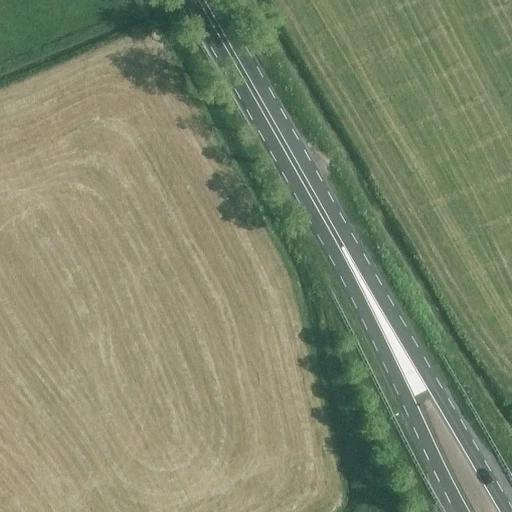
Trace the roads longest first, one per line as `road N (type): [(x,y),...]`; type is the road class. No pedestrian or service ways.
road 1 (trunk): [(506,511),(398,327),(342,249)]
road 2 (trunk): [(342,249),(386,362),(463,511)]
road 3 (trunk): [(342,249),(199,0)]
